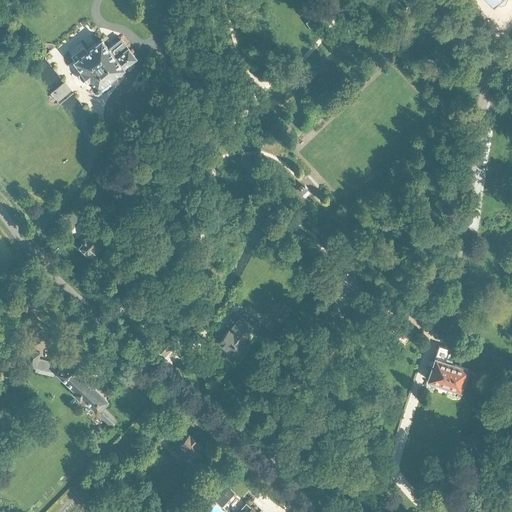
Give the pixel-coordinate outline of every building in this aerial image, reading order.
[(310,26),(313,30),(322,24),(318,19),(319,19),(316,15),(306,22),(309,26),(310,26)] [(101,38),(101,39),(88,50),(83,45),(71,54),(75,59),(75,60),(82,69),(81,70),(82,71),(79,73),(79,74),(79,75),(79,77),(81,78),(83,80),(84,80),(85,80),(88,78),(89,79),(89,78),(93,84),(93,87),(95,90),(98,90),(100,88),(103,91),(118,79),(114,74),(136,57),(126,45),(122,49),(116,42),(109,47),(101,38)] [(177,88),(195,79),(192,73),(174,82),(177,88)] [(304,196),(310,191),(305,185),(299,190),(304,196)] [(94,251),(103,241),(100,239),(103,236),(98,232),(96,234),(91,230),(84,237),(85,239),(78,246),(87,254),(92,249),(94,251)] [(207,291),(212,285),(202,277),(197,283),(207,291)] [(273,318),(281,324),(292,309),(284,303),(273,318)] [(242,340),(253,326),(240,315),(219,342),(238,356),(248,344),(242,340)] [(84,332),(89,327),(83,321),(77,326),(84,332)] [(401,322),(393,330),(404,340),(412,332),(401,322)] [(166,337),(157,347),(165,355),(174,345),(166,337)] [(142,343),(146,347),(148,348),(152,343),(147,338),(142,343)] [(463,381),(468,367),(451,362),(452,358),(449,357),(451,351),(449,350),(450,348),(439,344),(427,379),(460,390),(462,385),(463,385),(464,383),(463,381)] [(28,349),(24,364),(36,367),(36,368),(56,372),(63,364),(38,358),(40,352),(29,349),(28,349)] [(74,354),(63,364),(56,372),(74,390),(72,392),(79,399),(81,397),(96,411),(97,411),(100,413),(98,414),(108,423),(114,417),(102,405),(107,400),(78,372),(85,364),(74,354)] [(189,430),(193,424),(176,409),(173,413),(179,418),(177,420),(189,430)] [(188,433),(188,434),(180,426),(176,430),(185,437),(178,444),(185,450),(179,456),(181,458),(197,441),(188,433)] [(197,441),(181,458),(183,460),(189,454),(195,460),(205,450),(197,441)] [(216,501),(220,505),(229,496),(224,491),(216,501)]
